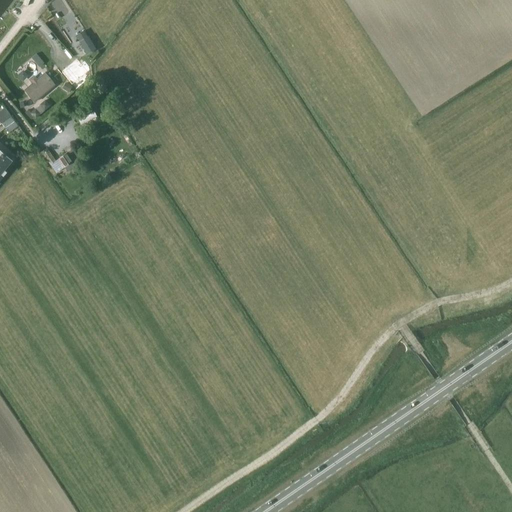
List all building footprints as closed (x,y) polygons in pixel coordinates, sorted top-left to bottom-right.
[(41,2),(0,53),(0,92),(34,141),(89,71),(41,2)] [(80,43),(88,54),(96,49),(88,37),(80,43)] [(14,115),(3,120),(8,131),(18,126),(14,115)] [(0,145),(14,159),(17,156),(0,139),(0,145)] [(67,153),(59,158),(68,171),(76,166),(81,162),(73,150),(68,153),(67,153)] [(0,172),(10,160),(0,151),(0,172)]
